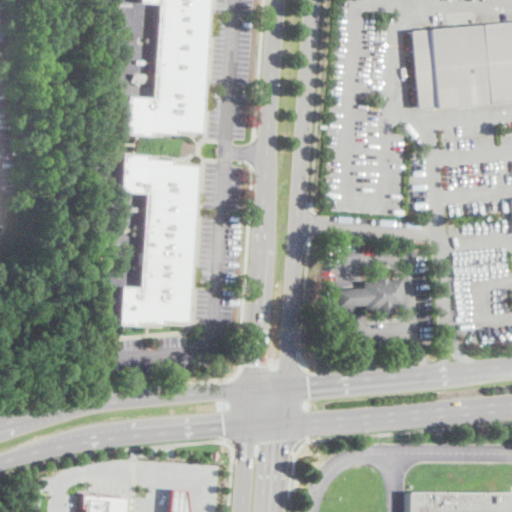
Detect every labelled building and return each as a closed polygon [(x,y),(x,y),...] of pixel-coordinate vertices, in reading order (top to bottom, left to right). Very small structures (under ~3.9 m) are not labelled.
[(205,0),(199,92),(198,104),(197,132),(172,131),(172,134),(147,132),(146,136),(122,135),(124,97),(150,99),(156,3),(137,2),(137,0),(205,0)] [(511,22),(511,99),(484,102),(484,105),(432,109),(432,108),(414,110),(407,31),(511,22)] [(188,282),(187,301),(186,322),(159,320),(159,323),(134,322),(134,325),(115,324),(117,287),(137,288),(142,193),(118,191),(120,154),(145,155),(145,159),(170,161),(170,165),(194,166),(188,282)] [(384,274),(384,280),(398,279),(400,307),(391,308),(391,312),(373,314),(372,310),(362,311),(362,305),(334,307),(333,290),(360,288),(359,282),(374,281),(374,275),(384,274)] [(165,511),(167,488),(184,489),(186,511),(165,511)] [(402,511),(403,490),(511,491),(510,511),(402,511)] [(78,493),(123,496),(122,511),(79,511),(80,506),(77,506),(78,493)]
